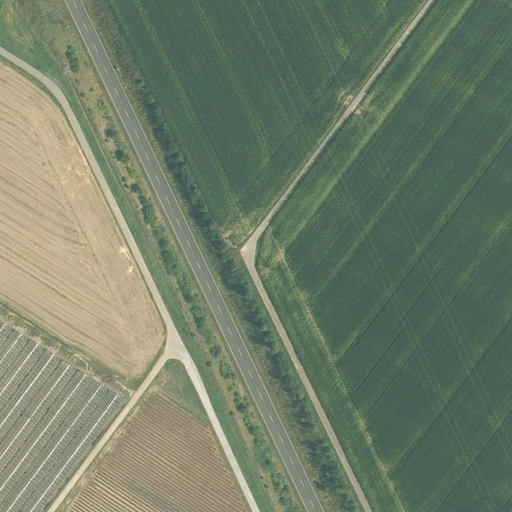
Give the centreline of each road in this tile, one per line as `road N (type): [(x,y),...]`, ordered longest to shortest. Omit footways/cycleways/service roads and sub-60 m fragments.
road 1 (track): [(433,0),(256,255),(259,281),(369,511)]
road 2 (secondary): [(311,511),(71,0)]
road 3 (track): [(0,50),(54,86),(177,340),(49,511)]
road 4 (track): [(257,511),(177,340)]
